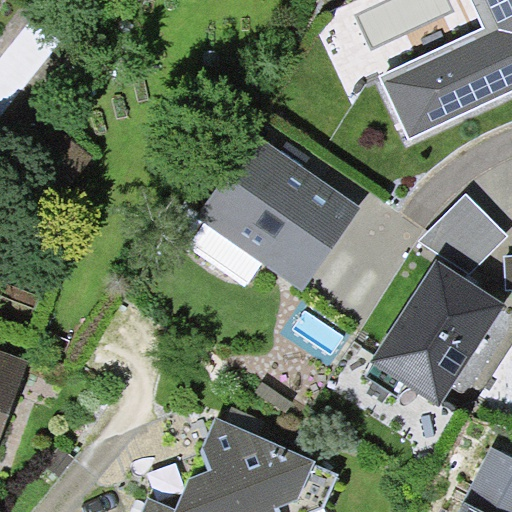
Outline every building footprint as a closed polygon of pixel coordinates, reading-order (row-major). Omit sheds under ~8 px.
[(511,0),(470,0),(484,29),(380,77),(409,140),(511,91),(511,0)] [(92,157),(43,117),(25,140),(73,180),(92,157)] [(280,149),(256,132),(198,216),(303,290),(362,206),(304,166),(280,149)] [(287,140),(280,149),(304,166),(310,157),(287,140)] [(467,193),(419,241),(470,274),(508,235),(467,193)] [(370,362),(440,407),(507,304),(437,259),(370,362)] [(0,348),(0,439),(29,359),(0,348)] [(217,418),(175,510),(174,511),(293,511),(313,465),(316,460),(217,418)] [(511,511),(511,457),(491,447),(463,501),(485,511),(511,511)] [(338,475),(313,465),(293,511),(314,511),(324,509),(338,475)] [(174,511),(175,510),(149,499),(143,511),(174,511)] [(485,511),(463,501),(457,511),(485,511)]
